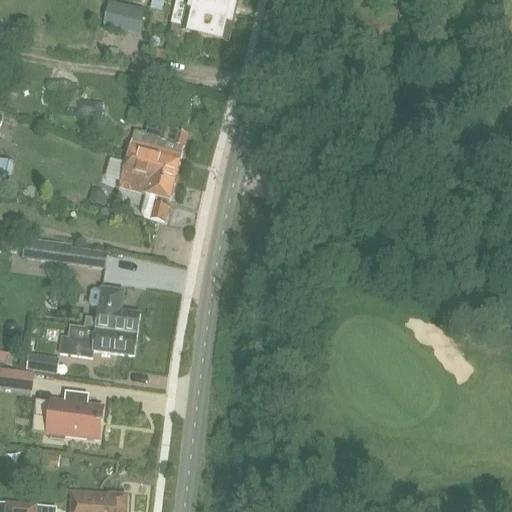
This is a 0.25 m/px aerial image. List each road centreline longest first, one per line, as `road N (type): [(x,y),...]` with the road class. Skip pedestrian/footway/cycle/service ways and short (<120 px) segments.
road 1 (tertiary): [(185,511),(231,184),(273,0)]
road 2 (track): [(231,184),(511,217)]
